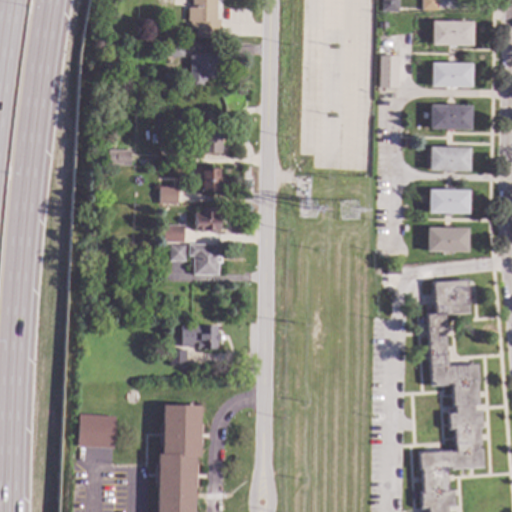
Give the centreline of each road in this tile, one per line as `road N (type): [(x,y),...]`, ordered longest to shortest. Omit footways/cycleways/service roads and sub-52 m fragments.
road 1 (motorway): [(5,511),(23,199),(51,0)]
road 2 (residential): [(267,0),(258,511)]
road 3 (residential): [(511,0),(511,297)]
